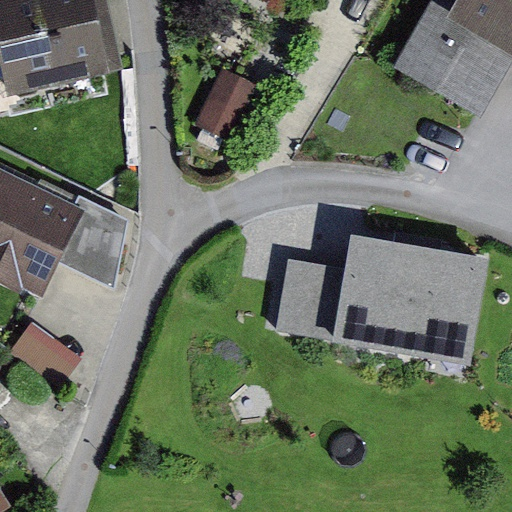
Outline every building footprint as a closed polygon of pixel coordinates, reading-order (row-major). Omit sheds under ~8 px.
[(125,0),(0,0),(0,9),(13,7),(30,89),(140,66),(125,0)] [(462,0),(441,0),(399,74),(485,122),(511,74),(511,0),(463,0),(464,1),(462,0)] [(227,131),(255,91),(231,74),(203,114),(227,131)] [(0,154),(0,271),(38,290),(42,283),(65,294),(107,206),(0,154)] [(493,264),(353,240),(335,341),(475,366),(493,264)] [(66,384),(84,358),(34,324),(16,349),(66,384)] [(0,454),(0,511),(20,511),(31,506),(0,454)]
